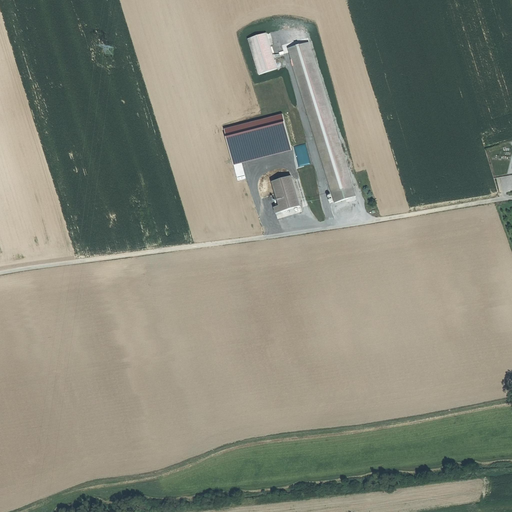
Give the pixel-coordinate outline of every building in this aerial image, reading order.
[(259,75),(277,69),(265,35),(248,41),(259,75)] [(335,204),(356,197),(309,45),(288,51),(335,204)] [(152,189),(169,185),(168,177),(150,181),(152,189)] [(301,207),(292,178),(274,183),(281,207),(276,208),(277,214),(301,207)] [(121,192),(139,187),(137,180),(120,185),(121,192)]
